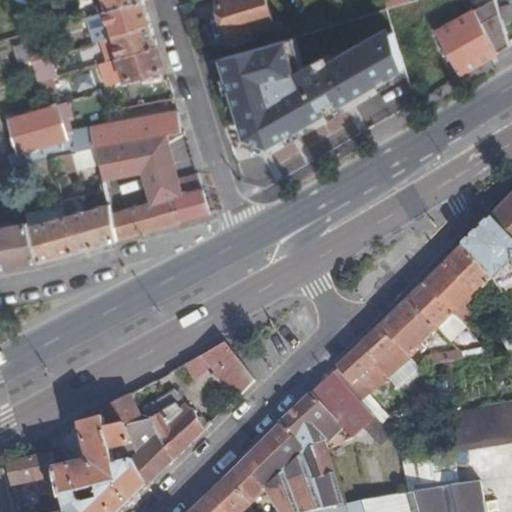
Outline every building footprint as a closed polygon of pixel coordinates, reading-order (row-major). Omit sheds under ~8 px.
[(13,0),(18,15),(30,11),(26,0),(13,0)] [(141,0),(103,0),(107,10),(141,0)] [(150,20),(143,0),(141,0),(107,10),(112,30),(150,20)] [(218,0),(229,33),(244,30),(254,27),(274,20),(267,0),(218,0)] [(464,73),(510,45),(495,0),(487,0),(439,29),(464,73)] [(112,30),(107,10),(95,13),(101,38),(113,34),(112,30)] [(158,45),(150,20),(112,30),(113,34),(120,57),(158,45)] [(254,27),(244,30),(247,37),(256,35),(254,27)] [(290,37),(225,56),(249,135),(272,144),(405,66),(394,30),(369,38),(334,58),(331,52),(300,69),(290,37)] [(43,58),(34,31),(24,34),(26,43),(31,60),(32,62),(43,58)] [(19,63),(31,60),(26,43),(14,46),(19,63)] [(165,67),(158,45),(120,57),(124,70),(127,79),(165,67)] [(124,70),(120,57),(108,60),(113,72),(124,70)] [(51,78),(43,58),(32,62),(36,75),(41,74),(43,80),(49,78),(51,78)] [(91,72),(73,76),(77,92),(95,88),(91,72)] [(57,94),(51,78),(49,78),(43,80),(37,82),(39,89),(43,98),(57,94)] [(66,129),(63,120),(57,99),(8,112),(17,143),(66,129)] [(98,148),(182,130),(178,111),(73,131),(78,151),(98,148)] [(12,165),(2,129),(0,129),(0,145),(2,154),(0,154),(0,175),(14,173),(12,165)] [(192,153),(185,129),(182,130),(98,148),(101,165),(109,205),(111,214),(175,196),(173,189),(164,159),(192,153)] [(101,165),(98,148),(78,151),(73,153),(75,167),(76,170),(101,165)] [(75,167),(73,153),(53,157),(56,170),(75,167)] [(56,170),(53,157),(12,165),(14,173),(16,178),(56,170)] [(179,187),(173,189),(175,196),(111,214),(116,240),(210,212),(198,172),(178,179),(179,187)] [(23,202),(18,184),(11,186),(17,203),(23,202)] [(511,199),(495,216),(511,232),(511,199)] [(116,240),(111,214),(109,205),(86,211),(94,246),(116,240)] [(75,251),(94,246),(86,211),(67,216),(75,251)] [(75,251),(67,216),(29,225),(38,260),(75,251)] [(511,232),(495,216),(465,246),(496,277),(499,284),(511,278),(511,232)] [(0,267),(38,260),(29,225),(27,220),(0,225),(0,267)] [(465,246),(446,264),(478,294),(484,304),(497,291),(490,284),(496,277),(465,246)] [(446,264),(428,282),(457,312),(463,307),(478,294),(446,264)] [(511,278),(499,284),(504,294),(511,289),(511,278)] [(428,282),(411,298),(440,328),(452,340),(468,326),(457,312),(428,282)] [(463,307),(457,312),(468,326),(469,327),(474,322),(470,316),(484,304),(478,294),(463,307)] [(384,326),(414,357),(420,366),(427,364),(422,355),(418,349),(440,328),(411,298),(384,326)] [(384,326),(339,369),(354,384),(366,375),(374,383),(385,372),(390,377),(399,386),(420,366),(414,357),(384,326)] [(511,328),(500,334),(506,346),(511,345),(511,328)] [(227,342),(187,365),(194,379),(211,365),(216,370),(212,376),(238,398),(255,380),(227,342)] [(455,348),(457,359),(466,358),(461,346),(458,347),(455,348)] [(422,355),(427,364),(444,362),(457,359),(455,348),(422,355)] [(339,369),(334,373),(361,400),(364,403),(390,377),(385,372),(374,383),(366,375),(354,384),(339,369)] [(334,373),(315,393),(339,420),(361,400),(334,373)] [(315,393),(283,425),(312,453),(327,443),(325,432),(339,420),(315,393)] [(143,421),(132,395),(104,410),(109,429),(122,426),(143,421)] [(361,400),(339,420),(355,437),(377,417),(364,403),(361,400)] [(174,462),(206,430),(194,408),(191,410),(188,405),(183,409),(179,404),(152,420),(174,462)] [(511,409),(452,419),(456,448),(511,440),(511,409)] [(122,470),(115,457),(133,448),(122,426),(109,429),(104,410),(83,421),(92,463),(67,469),(64,451),(51,453),(51,455),(58,475),(64,496),(67,506),(69,511),(123,511),(148,488),(134,463),(122,470)] [(139,460),(134,463),(148,488),(174,462),(152,420),(143,421),(122,426),(133,448),(139,460)] [(327,443),(312,453),(283,425),(228,478),(250,505),(269,491),(283,511),(316,511),(351,506),(348,494),(341,495),(327,443)] [(490,456),(511,455),(511,444),(489,445),(490,456)] [(9,465),(15,486),(58,475),(51,455),(9,465)] [(429,469),(412,472),(415,487),(431,484),(429,469)] [(493,511),(511,509),(511,476),(484,482),(489,511),(493,511)] [(228,478),(192,511),(241,511),(250,505),(228,478)] [(489,511),(484,482),(460,485),(406,495),(351,506),(316,511),(489,511)] [(41,511),(67,506),(64,496),(39,503),(41,511)]
